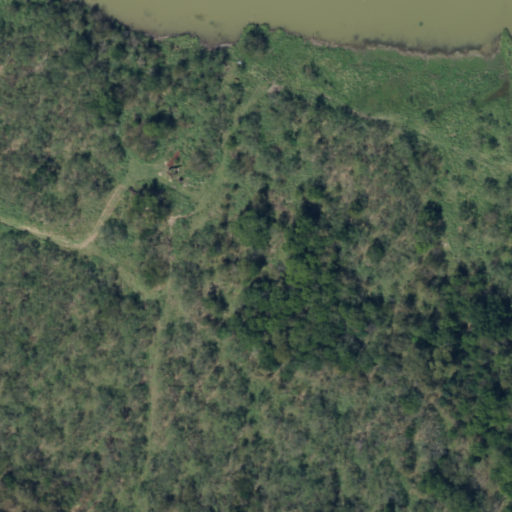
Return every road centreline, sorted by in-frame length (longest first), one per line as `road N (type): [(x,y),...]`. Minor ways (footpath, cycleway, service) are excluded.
road 1 (track): [(75,242),(151,304),(148,450),(133,511)]
road 2 (track): [(0,221),(83,240),(126,180)]
